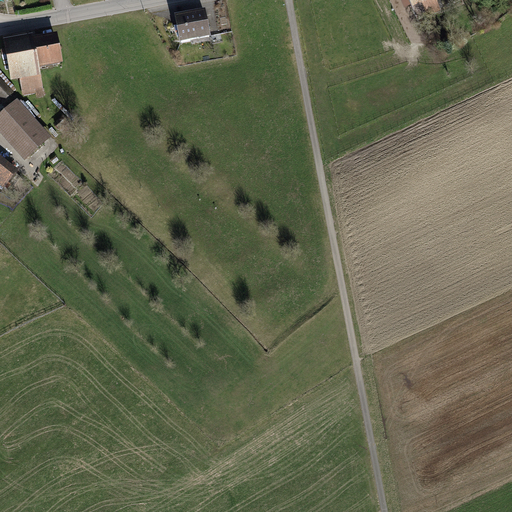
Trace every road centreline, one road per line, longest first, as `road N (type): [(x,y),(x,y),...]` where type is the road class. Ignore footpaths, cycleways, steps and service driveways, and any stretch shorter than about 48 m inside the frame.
road 1 (track): [(384,511),(290,0)]
road 2 (tertiary): [(0,27),(155,0)]
